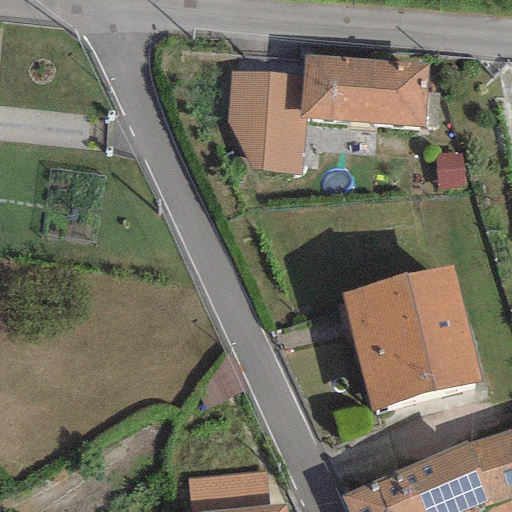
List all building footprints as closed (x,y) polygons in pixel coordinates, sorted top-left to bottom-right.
[(0,50),(0,140),(8,142),(18,52),(0,50)] [(331,163),(441,169),(446,92),(335,86),(331,163)] [(251,212),(315,215),(318,122),(254,120),(251,212)] [(366,403),(479,378),(455,270),(342,294),(366,403)] [(484,511),(511,501),(511,439),(345,504),(347,511),(484,511)]
